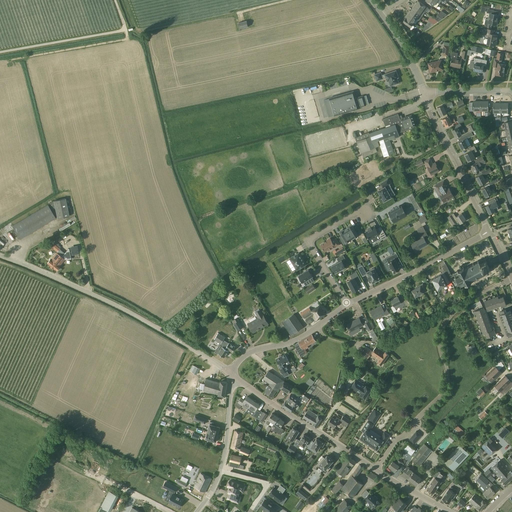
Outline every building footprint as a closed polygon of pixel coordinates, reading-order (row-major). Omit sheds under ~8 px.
[(414,4),(426,12),(429,8),(418,1),(416,3),(416,2),(414,4)] [(412,9),(422,16),(425,12),(426,13),(426,12),(414,4),(413,6),(413,7),(412,9)] [(408,13),(417,19),(417,18),(419,20),(422,16),(412,9),(411,11),(410,11),(408,13)] [(484,27),(491,29),(492,24),(497,25),(497,21),(496,21),(497,15),(493,14),(494,11),(487,9),(486,13),(489,14),(488,19),(485,19),(484,20),(483,24),(485,25),(484,27)] [(406,17),(414,23),(417,19),(408,13),(407,14),(407,15),(406,17)] [(431,23),(434,25),(438,22),(431,16),(427,20),(431,23)] [(404,27),(409,30),(411,27),(414,23),(406,17),(405,17),(404,19),(405,19),(403,22),(406,24),(404,27)] [(238,23),(240,29),(248,27),(247,21),(238,23)] [(487,45),(495,46),(498,35),(494,34),(495,31),(486,29),(485,35),(488,36),(488,39),(486,39),(484,40),(483,42),(484,44),(487,44),(487,45)] [(495,74),(503,76),(505,65),(499,63),(499,61),(501,62),(501,60),(503,54),(497,53),(496,59),(494,58),(493,67),(496,67),(495,74)] [(450,66),(460,68),(462,59),(452,57),(450,66)] [(471,61),(469,68),(473,69),(473,70),(482,72),(483,65),(486,66),(486,62),(483,61),(483,60),(474,58),(474,61),(471,61)] [(428,63),(430,73),(443,70),(441,60),(428,63)] [(398,83),(396,75),(397,75),(396,71),(385,75),(381,76),(380,73),(374,75),(376,81),(382,79),(385,78),(386,78),(387,81),(388,81),(390,86),(392,85),(394,86),(396,85),(396,84),(398,83)] [(328,99),(334,116),(358,109),(358,108),(365,106),(362,96),(355,98),(353,91),(328,99)] [(437,108),(441,116),(446,113),(444,109),(450,107),(449,106),(452,104),(451,102),(447,104),(443,106),(437,108)] [(355,138),(363,158),(377,152),(375,148),(380,146),(384,157),(394,154),(390,140),(399,137),(398,133),(411,129),(411,127),(414,126),(411,116),(402,119),(401,116),(399,117),(398,114),(382,119),(385,128),(369,133),(369,132),(355,138)] [(442,119),(446,127),(456,122),(454,118),(450,120),(449,117),(442,119)] [(468,126),(471,131),(478,128),(475,122),(468,126)] [(461,135),(465,132),(463,129),(459,131),(457,128),(452,131),(456,138),(461,135)] [(458,143),(462,150),(468,147),(467,146),(470,145),(467,139),(473,136),(471,132),(461,137),(462,141),(458,143)] [(464,155),(468,162),(475,158),(472,154),(477,151),(474,145),(469,148),(470,152),(464,155)] [(476,163),(470,166),(473,173),(480,169),(478,166),(485,163),(482,156),(474,160),(476,163)] [(424,161),(431,175),(439,171),(436,166),(437,166),(435,163),(432,164),(430,159),(424,161)] [(476,178),(480,185),(488,181),(487,178),(484,179),(482,176),(492,171),(490,168),(477,174),(478,177),(476,178)] [(389,184),(387,180),(380,184),(382,188),(383,188),(378,191),(380,195),(379,195),(381,198),(384,201),(391,197),(386,189),(391,187),(389,184)] [(437,190),(444,202),(447,200),(453,196),(449,189),(447,190),(445,186),(446,185),(444,181),(434,186),(436,191),(437,190)] [(482,189),(486,197),(494,193),(493,190),(490,191),(488,186),(482,189)] [(414,197),(410,199),(416,211),(420,208),(414,197)] [(12,226),(19,239),(56,218),(57,217),(57,219),(69,216),(65,199),(53,201),(47,205),(47,204),(12,226)] [(497,206),(493,199),(488,202),(489,205),(485,207),(487,211),(487,212),(488,214),(489,214),(495,212),(493,208),(497,206)] [(389,212),(394,221),(406,214),(401,206),(399,207),(399,206),(390,211),(391,212),(389,212)] [(447,217),(453,225),(458,221),(460,224),(466,220),(461,213),(455,217),(453,213),(447,217)] [(348,228),(346,229),(352,239),(361,233),(357,226),(354,228),(352,225),(351,225),(351,224),(348,226),(349,227),(348,227),(348,228)] [(368,230),(365,232),(368,237),(367,237),(368,238),(368,237),(370,240),(379,235),(381,240),(386,237),(381,227),(376,229),(375,226),(371,228),(368,229),(368,230)] [(410,243),(415,252),(423,247),(423,246),(427,244),(424,238),(428,236),(423,227),(417,230),(422,239),(416,241),(416,240),(410,243)] [(352,239),(346,229),(344,230),(343,230),(342,229),(340,231),(340,232),(342,236),(339,237),(343,244),(352,239)] [(327,241),(320,245),(324,252),(328,250),(329,250),(335,247),(338,246),(337,244),(339,242),(336,238),(332,241),(330,238),(327,240),(327,241)] [(52,243),(49,247),(55,252),(59,248),(52,243)] [(69,247),(71,255),(78,253),(76,245),(69,247)] [(50,259),(47,263),(56,270),(59,267),(59,266),(64,259),(56,253),(51,260),(50,259)] [(299,253),(290,258),(297,270),(306,265),(299,253)] [(388,262),(384,264),(388,271),(391,269),(392,271),(394,274),(396,273),(395,272),(400,269),(397,263),(401,261),(396,253),(386,259),(388,262)] [(343,255),(337,258),(339,262),(332,266),(332,267),(331,267),(333,270),(334,270),(335,273),(338,271),(339,272),(342,270),(342,269),(345,267),(342,261),(345,259),(343,255)] [(452,275),(452,277),(454,276),(454,277),(454,278),(453,280),(452,280),(452,281),(453,281),(454,284),(455,285),(455,284),(458,284),(458,285),(459,285),(460,287),(461,288),(461,287),(464,285),(464,286),(465,286),(465,287),(466,287),(465,286),(466,285),(468,284),(470,283),(471,283),(471,282),(470,281),(474,279),(475,279),(475,278),(479,276),(479,277),(480,277),(480,276),(484,274),(484,275),(485,274),(485,273),(486,273),(486,272),(487,272),(486,271),(488,271),(488,270),(487,269),(489,268),(488,267),(486,262),(486,261),(485,262),(485,261),(484,262),(480,264),(479,262),(480,262),(479,261),(478,261),(478,260),(477,261),(477,262),(473,264),(473,263),(472,263),(473,264),(468,266),(468,265),(467,266),(468,267),(463,269),(464,267),(463,267),(462,269),(461,270),(458,271),(457,271),(456,271),(457,272),(453,274),(452,273),(452,274),(453,274),(452,275)] [(432,279),(437,290),(450,283),(449,281),(451,280),(450,278),(452,277),(452,275),(451,275),(445,264),(441,266),(444,272),(432,279)] [(362,265),(357,268),(362,276),(367,274),(367,273),(369,276),(368,276),(370,279),(372,283),(375,282),(378,281),(378,280),(380,279),(379,277),(379,276),(378,276),(377,274),(380,273),(378,269),(375,270),(374,268),(367,272),(366,272),(362,265)] [(309,270),(299,276),(302,282),(303,282),(306,286),(314,281),(311,277),(312,276),(311,273),(312,273),(310,270),(309,270)] [(356,272),(350,275),(352,279),(347,282),(352,292),(353,291),(354,292),(359,289),(358,289),(359,288),(357,284),(361,281),(356,272)] [(412,291),(415,297),(426,291),(422,284),(415,288),(415,289),(412,291)] [(312,285),(305,292),(308,294),(315,288),(312,285)] [(484,301),(487,310),(500,305),(501,307),(506,305),(503,297),(500,298),(500,297),(498,297),(498,296),(495,297),(494,295),(492,296),(493,298),(491,299),(490,297),(488,298),(489,300),(486,301),(485,299),(483,299),(484,301)] [(203,303),(207,308),(212,303),(210,302),(213,300),(209,296),(203,303)] [(391,307),(394,313),(397,311),(396,309),(400,307),(401,309),(406,306),(403,301),(401,302),(398,297),(391,301),(393,306),(391,307)] [(480,301),(468,305),(470,310),(482,306),(480,301)] [(300,313),(307,324),(311,321),(312,321),(315,319),(316,320),(326,314),(320,305),(314,309),(312,306),(300,313)] [(370,312),(374,319),(385,314),(386,315),(389,314),(386,308),(383,310),(381,306),(370,312)] [(486,335),(487,338),(495,334),(494,329),(492,330),(484,308),(475,311),(476,314),(474,314),(475,318),(477,317),(478,320),(476,321),(477,322),(479,322),(480,324),(478,325),(479,327),(480,326),(481,329),(480,330),(480,332),(482,331),(483,334),(484,335),(486,335)] [(248,324),(253,333),(253,332),(253,331),(263,326),(263,327),(268,324),(260,310),(259,310),(258,309),(254,312),(256,316),(257,315),(258,318),(248,324)] [(506,331),(508,338),(511,336),(511,314),(510,310),(506,312),(505,309),(500,311),(501,314),(500,314),(506,331)] [(282,323),(291,336),(303,327),(294,314),(282,323)] [(233,324),(236,331),(244,327),(240,320),(239,321),(237,318),(239,317),(238,315),(234,317),(235,319),(231,321),(233,324)] [(349,333),(351,336),(358,332),(356,329),(363,326),(359,318),(353,321),(353,322),(347,325),(351,332),(349,333)] [(364,325),(368,331),(373,328),(369,322),(364,325)] [(373,330),(370,332),(373,338),(371,339),(372,341),(375,341),(378,339),(373,330)] [(214,339),(220,344),(215,353),(218,355),(218,354),(221,355),(220,356),(221,356),(222,356),(224,357),(228,351),(228,350),(232,352),(235,347),(229,343),(228,344),(223,340),(225,338),(218,333),(214,339)] [(298,351),(301,356),(307,352),(304,348),(307,346),(311,343),(315,341),(311,335),(294,345),(298,351)] [(474,344),(467,346),(471,356),(478,353),(474,344)] [(377,362),(381,365),(388,355),(385,352),(384,353),(376,347),(372,352),(366,347),(361,353),(368,358),(370,354),(379,360),(377,362)] [(500,361),(502,363),(503,362),(501,359),(501,360),(498,356),(498,355),(500,353),(498,351),(490,355),(491,358),(495,363),(500,361)] [(279,369),(282,375),(287,372),(284,366),(283,366),(282,364),(288,361),(285,355),(276,360),(279,366),(281,368),(279,369)] [(485,376),(491,382),(501,373),(499,370),(504,365),(502,363),(500,361),(494,365),(495,366),(494,367),(485,376)] [(357,375),(361,378),(366,372),(361,369),(357,375)] [(264,392),(272,397),(276,391),(277,392),(284,382),(268,371),(263,379),(270,384),(264,392)] [(497,394),(500,398),(509,389),(511,386),(511,383),(505,376),(495,386),(500,391),(497,394)] [(305,383),(310,386),(314,381),(309,378),(305,383)] [(218,395),(224,396),(227,383),(220,381),(220,383),(205,379),(203,391),(218,395)] [(359,395),(365,399),(371,389),(366,386),(356,380),(350,389),(360,395),(359,395)] [(280,388),(289,394),(293,388),(284,382),(280,388)] [(282,405),(291,412),(294,407),(297,409),(299,406),(296,404),(298,401),(290,395),(286,401),(285,401),(282,405)] [(247,408),(249,405),(253,400),(247,396),(244,401),(241,399),(238,403),(247,409),(247,408)] [(253,400),(249,405),(247,408),(254,413),(253,415),(256,418),(260,412),(256,409),(259,405),(256,402),(256,401),(254,400),(253,401),(253,400)] [(302,419),(316,428),(322,418),(315,414),(314,414),(308,410),(302,419)] [(360,439),(376,450),(380,445),(383,446),(390,436),(384,432),(381,436),(371,429),(374,425),(373,425),(380,414),(374,410),(367,420),(368,420),(361,431),(364,433),(360,439)] [(484,410),(478,416),(481,420),(487,414),(484,410)] [(259,419),(263,421),(267,414),(263,412),(259,419)] [(242,417),(236,413),(232,419),(238,423),(242,417)] [(274,423),(278,417),(272,413),(265,423),(269,425),(271,422),(274,423)] [(205,424),(206,419),(195,415),(193,420),(205,424)] [(340,420),(347,425),(350,421),(343,416),(340,420)] [(273,430),(280,435),(283,429),(280,428),(284,422),(278,417),(274,423),(272,426),(275,427),(273,430)] [(327,423),(334,428),(339,419),(336,417),(335,420),(331,417),(327,423)] [(207,432),(217,435),(220,427),(209,425),(207,432)] [(452,432),(463,441),(470,433),(466,430),(465,432),(457,426),(452,432)] [(289,442),(292,443),(299,432),(296,430),(297,429),(294,427),(293,428),(287,437),(291,439),(289,442)] [(446,434),(454,440),(457,437),(448,430),(446,434)] [(243,432),(235,431),(231,448),(239,449),(240,450),(239,452),(238,455),(231,454),(229,466),(238,468),(241,457),(243,457),(243,454),(248,456),(250,450),(240,446),(243,432)] [(409,439),(415,444),(422,436),(416,431),(409,439)] [(217,435),(207,432),(205,439),(215,442),(216,440),(217,440),(218,436),(217,436),(217,435)] [(296,446),(299,447),(300,445),(304,447),(310,438),(304,435),(296,446)] [(481,446),(490,456),(502,445),(496,439),(495,440),(492,437),(491,439),(490,438),(481,446)] [(311,447),(317,451),(320,446),(322,447),(324,444),(316,439),(311,447)] [(415,450),(407,444),(405,446),(413,453),(415,450)] [(411,460),(419,466),(432,450),(424,444),(411,460)] [(444,462),(453,471),(469,454),(460,445),(444,462)] [(333,461),(327,456),(324,458),(322,457),(318,462),(320,464),(319,465),(325,470),(325,469),(327,471),(330,468),(328,466),(333,461)] [(336,472),(344,477),(355,462),(348,457),(336,472)] [(388,467),(395,472),(399,466),(401,462),(398,460),(396,463),(392,461),(388,467)] [(501,479),(505,484),(511,477),(511,473),(510,471),(500,460),(491,468),(501,479)] [(341,489),(352,498),(363,484),(356,479),(363,468),(362,467),(360,465),(359,465),(351,475),(341,489)] [(402,474),(409,479),(414,473),(414,472),(407,467),(402,474)] [(427,489),(434,493),(441,482),(441,481),(444,477),(439,474),(440,472),(437,470),(432,476),(435,478),(427,489)] [(366,476),(374,482),(377,477),(369,471),(366,476)] [(418,482),(420,478),(414,473),(409,479),(416,484),(417,484),(419,482),(418,482)] [(194,487),(205,492),(211,479),(200,474),(194,487)] [(481,474),(476,480),(481,484),(478,487),(483,493),(487,498),(495,492),(490,487),(487,489),(484,486),(489,481),(481,474)] [(242,492),(245,486),(230,480),(228,486),(230,487),(228,492),(227,499),(234,501),(237,496),(238,496),(240,491),(242,492)] [(455,484),(462,489),(465,485),(459,480),(455,484)] [(331,489),(335,494),(344,485),(339,481),(331,489)] [(174,493),(177,488),(165,482),(163,487),(174,493)] [(273,488),(268,494),(279,503),(284,496),(282,494),(286,489),(280,485),(278,489),(277,491),(273,488)] [(449,489),(442,499),(446,501),(445,502),(447,504),(448,503),(449,503),(452,498),(452,499),(453,498),(456,494),(453,492),(454,490),(451,487),(449,489)] [(97,511),(107,511),(108,511),(110,511),(118,496),(108,491),(97,511)] [(369,507),(372,510),(375,508),(379,503),(377,500),(378,499),(374,495),(373,497),(366,491),(362,496),(364,498),(364,499),(371,505),(369,507)] [(179,507),(183,500),(172,494),(168,502),(179,507)] [(475,508),(479,511),(486,503),(482,500),(482,501),(474,494),(468,501),(476,508),(475,508)] [(399,511),(406,504),(399,499),(392,507),(396,509),(393,511),(399,511)] [(457,504),(462,508),(466,504),(461,499),(457,504)] [(265,500),(260,507),(264,509),(263,510),(264,510),(266,511),(273,511),(276,509),(265,500)] [(344,500),(333,511),(348,511),(350,510),(349,510),(352,507),(344,500)] [(317,505),(322,509),(326,505),(321,501),(317,505)] [(323,510),(325,511),(333,503),(330,501),(323,510)]
